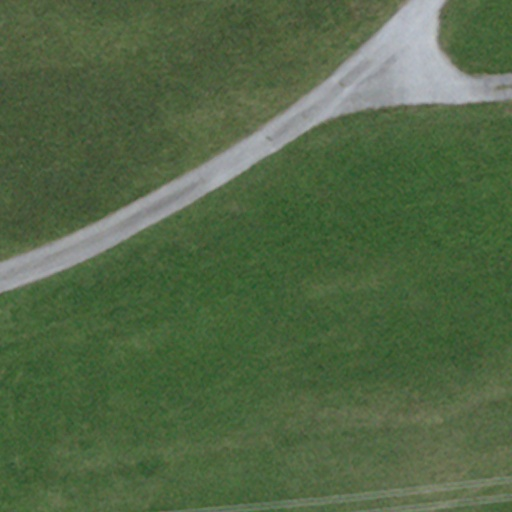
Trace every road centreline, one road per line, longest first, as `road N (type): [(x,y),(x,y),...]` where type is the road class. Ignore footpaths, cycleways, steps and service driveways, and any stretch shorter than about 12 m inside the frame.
road 1 (track): [(0,230),(108,188),(372,22),(393,0)]
road 2 (track): [(359,30),(511,42)]
